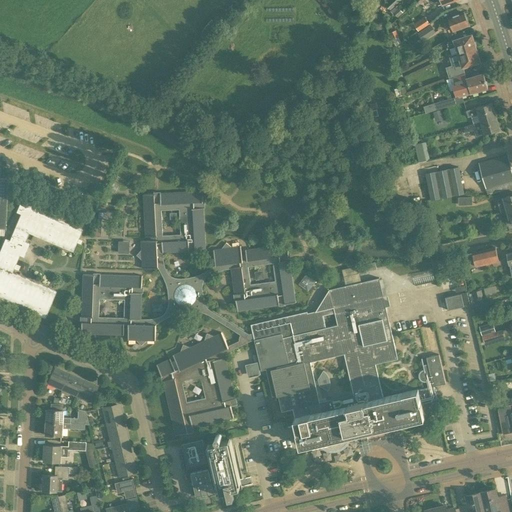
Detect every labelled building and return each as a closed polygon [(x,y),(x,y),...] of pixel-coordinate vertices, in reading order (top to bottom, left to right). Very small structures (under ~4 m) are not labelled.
[(391,0),(386,5),(390,10),(401,0),(391,0)] [(393,13),(398,18),(403,13),(398,7),(393,13)] [(456,15),(455,15),(448,17),(448,18),(442,20),(444,26),(450,24),(453,31),(468,25),(464,13),(456,15)] [(418,34),(423,41),(436,33),(431,26),(418,34)] [(395,31),(389,34),(392,40),(398,37),(395,31)] [(452,56),(459,54),(476,48),(475,46),(476,45),(475,42),(473,41),(471,35),(463,38),(462,37),(448,42),(452,56)] [(330,50),(324,45),(317,52),(323,58),(330,50)] [(449,78),(465,74),(463,67),(472,65),(471,64),(480,61),(478,56),(479,54),(478,52),(476,51),(476,48),(459,54),(461,61),(454,63),(455,65),(446,68),(449,78)] [(397,67),(399,72),(405,69),(403,64),(397,67)] [(449,78),(446,79),(450,91),(454,90),(456,96),(458,95),(459,97),(462,96),(471,93),(484,90),(488,88),(483,73),(479,74),(478,75),(478,72),(471,74),(472,77),(466,79),(465,74),(459,76),(449,78)] [(372,92),(366,93),(368,104),(374,102),(372,92)] [(433,103),(435,110),(448,107),(446,100),(433,103)] [(480,122),(496,117),(492,103),(486,105),(485,102),(480,104),(481,106),(466,111),(468,117),(471,116),(473,124),(480,122)] [(444,119),(441,110),(433,112),(435,121),(444,119)] [(384,116),(374,118),(376,126),(386,123),(384,116)] [(500,130),(496,117),(480,122),(473,124),(465,127),(466,133),(482,128),(484,135),(500,130)] [(419,162),(426,160),(423,149),(416,150),(419,162)] [(511,170),(508,156),(479,164),(486,188),(511,180),(511,170)] [(426,173),(432,200),(464,194),(458,167),(426,173)] [(195,251),(195,250),(206,249),(203,208),(205,208),(204,201),(203,201),(202,191),(160,193),(160,192),(153,192),(153,194),(143,194),(145,222),(146,235),(145,235),(145,236),(156,235),(156,239),(141,240),(141,241),(142,248),(136,254),(142,260),(143,267),(142,267),(142,268),(158,267),(160,270),(162,274),(163,276),(165,281),(167,289),(168,297),(168,305),(166,310),(162,314),(158,317),(152,319),(147,319),(141,318),(140,318),(141,292),(143,292),(143,285),(142,285),(142,275),(141,275),(100,274),(100,272),(93,272),(93,274),(83,274),(82,315),(80,315),(80,318),(80,320),(80,322),(82,322),(81,333),(82,333),(82,332),(120,334),(123,334),(124,334),(124,324),(128,324),(128,339),(136,339),(141,345),(147,339),(155,340),(156,324),(159,322),(162,320),(165,319),(168,317),(172,315),(176,314),(178,313),(181,312),(186,311),(190,311),(194,311),(197,311),(200,312),(204,313),(207,314),(210,316),(242,336),(239,341),(228,346),(221,332),(221,333),(215,336),(207,333),(204,341),(191,347),(183,344),(180,352),(174,355),(173,354),(179,367),(175,369),(170,358),(169,358),(170,359),(157,365),(157,364),(156,364),(161,375),(161,377),(162,381),(163,381),(176,434),(175,435),(187,433),(194,432),(193,427),(193,426),(233,417),(233,418),(231,406),(237,404),(237,402),(236,400),(236,398),(235,398),(234,398),(225,358),(226,358),(226,357),(225,357),(224,353),(250,341),(255,340),(257,349),(262,370),(263,370),(266,369),(272,396),(278,395),(282,412),(293,409),(295,417),(294,417),(294,419),(297,429),(297,431),(298,435),(300,446),(308,444),(317,442),(320,446),(324,449),(329,450),(335,451),(340,450),(344,447),(348,443),(351,439),(352,434),(356,433),(362,431),(425,416),(422,404),(432,402),(432,404),(440,403),(439,398),(437,399),(435,391),(434,386),(446,383),(439,354),(426,357),(429,368),(424,370),(421,371),(419,373),(418,376),(419,379),(421,381),(424,382),(427,381),(430,395),(420,397),(418,389),(383,397),(375,364),(398,358),(393,334),(390,324),(387,310),(386,307),(386,303),(380,277),(329,290),(315,312),(308,313),(307,312),(251,325),(253,334),(249,334),(210,310),(207,307),(205,304),(204,301),(203,296),(203,288),(203,285),(204,282),(205,279),(208,276),(212,274),(220,271),(232,269),(235,292),(233,292),(234,299),(236,298),(237,309),(238,309),(238,308),(278,303),(279,305),(286,304),(285,302),(296,301),(296,300),(295,300),(289,260),(291,259),(290,253),(288,253),(287,242),(286,242),(286,243),(245,249),(245,248),(246,259),(242,259),(240,244),(239,244),(240,245),(232,246),(226,241),(221,248),(214,249),(214,248),(213,248),(215,264),(209,269),(202,273),(194,276),(186,278),(178,278),(173,276),(169,273),(165,269),(163,264),(162,258),(163,253),(163,252),(188,250),(188,252),(195,251)] [(497,200),(501,213),(507,211),(511,209),(511,195),(503,198),(497,200)] [(456,205),(473,205),(472,196),(456,197),(456,205)] [(22,198),(18,207),(16,212),(20,214),(9,240),(5,238),(0,249),(0,299),(45,318),(56,291),(12,273),(19,255),(23,257),(29,243),(25,242),(28,233),(73,252),(83,228),(43,211),(44,207),(22,198)] [(434,233),(440,232),(438,220),(431,221),(434,233)] [(130,253),(130,240),(119,240),(119,253),(130,253)] [(496,247),(472,253),(476,267),(499,261),(496,247)] [(306,274),(298,284),(308,291),(315,281),(306,274)] [(469,294),(471,303),(475,302),(475,301),(483,299),(481,289),(472,292),(472,293),(469,294)] [(461,294),(445,297),(448,310),(464,307),(461,294)] [(163,310),(162,302),(152,303),(153,311),(163,310)] [(491,304),(471,310),(475,321),(489,317),(488,313),(493,311),(491,304)] [(482,336),(494,332),(495,332),(493,322),(479,326),(482,336)] [(415,328),(416,335),(423,334),(425,344),(438,342),(435,325),(415,328)] [(496,339),(494,332),(482,336),(484,343),(496,339)] [(258,361),(247,364),(249,374),(260,371),(258,361)] [(61,389),(69,372),(54,366),(47,383),(61,389)] [(83,379),(69,372),(61,389),(76,396),(83,379)] [(97,385),(83,379),(76,396),(90,402),(97,385)] [(105,423),(123,419),(119,403),(101,407),(105,423)] [(498,407),(503,434),(511,432),(511,414),(511,412),(510,404),(498,407)] [(46,409),(45,422),(66,423),(70,423),(77,423),(77,419),(62,418),(62,410),(50,410),(46,409)] [(127,437),(123,419),(105,423),(110,441),(127,437)] [(45,422),(44,435),(61,435),(61,428),(66,429),(66,423),(45,422)] [(216,440),(217,440),(218,442),(210,444),(211,450),(205,451),(202,440),(182,444),(187,468),(208,463),(207,457),(212,456),(221,492),(228,490),(229,497),(235,496),(233,488),(240,487),(239,484),(239,481),(229,440),(221,441),(220,439),(221,438),(221,436),(220,435),(218,435),(216,435),(215,437),(216,439),(216,440)] [(127,437),(110,441),(107,442),(108,446),(111,445),(114,461),(132,456),(127,437)] [(68,441),(68,446),(60,445),(44,444),(43,461),(59,461),(58,466),(64,466),(64,456),(67,456),(68,449),(85,450),(86,442),(68,441)] [(132,456),(114,461),(118,476),(136,471),(132,456)] [(55,466),(54,474),(41,474),(40,489),(53,490),(53,491),(62,491),(62,479),(67,479),(68,473),(77,474),(77,467),(64,466),(58,466),(55,466)] [(196,497),(214,492),(209,468),(191,473),(196,497)] [(132,479),(114,483),(116,493),(123,491),(125,497),(136,495),(132,479)] [(510,511),(506,494),(497,496),(495,489),(481,493),(485,511),(493,510),(493,511),(510,511)] [(79,500),(86,497),(84,491),(77,493),(79,500)] [(483,511),(485,511),(481,493),(466,496),(468,504),(460,506),(461,511),(483,511)] [(73,511),(72,509),(68,510),(64,494),(57,496),(61,511),(73,511)] [(88,511),(87,511),(93,511),(94,511),(99,510),(96,495),(90,496),(91,505),(87,506),(88,511)] [(50,511),(61,511),(57,496),(50,496),(54,511),(50,511)] [(125,500),(126,504),(106,509),(106,511),(129,511),(129,509),(137,506),(135,497),(125,500)]
